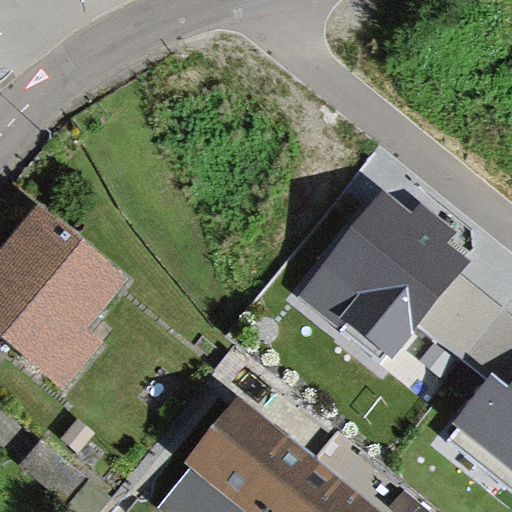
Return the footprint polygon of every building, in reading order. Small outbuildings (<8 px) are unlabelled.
[(388,192),(300,297),(340,330),(350,321),(391,357),(469,259),(448,242),(456,230),(422,203),(413,213),(388,192)] [(107,343),(87,326),(126,281),(40,207),(0,253),(0,336),(65,392),(107,343)] [(511,382),(509,387),(492,374),(454,421),(459,425),(450,437),(511,485),(511,382)] [(379,511),(339,477),(303,447),(241,394),(182,462),(189,467),(157,504),(165,511),(379,511)] [(72,511),(95,511),(110,493),(40,438),(17,467),(72,511)]
